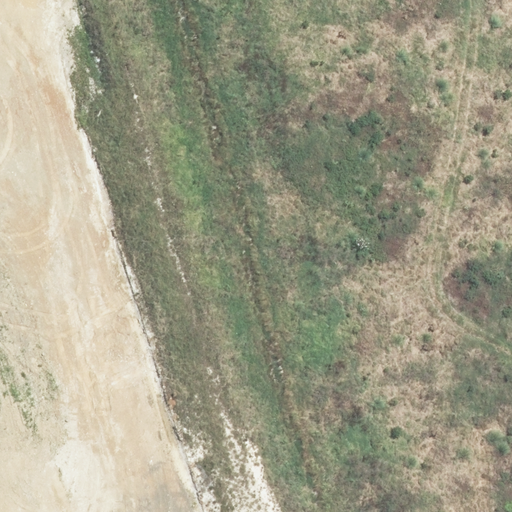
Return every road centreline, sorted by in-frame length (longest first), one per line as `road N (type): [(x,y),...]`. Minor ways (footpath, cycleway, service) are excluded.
road 1 (unknown): [(49,39),(178,466)]
road 2 (unknown): [(511,379),(178,466)]
road 3 (unknown): [(178,466),(19,511)]
road 4 (unknown): [(49,39),(179,0)]
